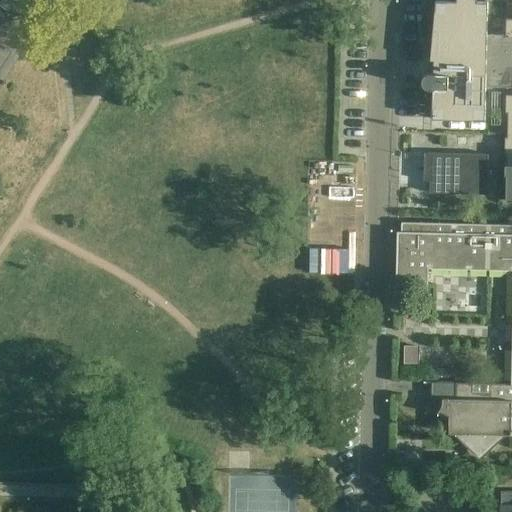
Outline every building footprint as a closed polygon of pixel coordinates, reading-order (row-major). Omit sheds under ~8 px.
[(486,82),(487,48),(487,2),(476,2),(476,0),(456,0),(456,1),(435,1),(430,60),(433,60),(433,73),(428,73),(425,75),(423,78),(422,81),(423,85),(425,87),(428,89),(432,89),(432,118),(485,119),(486,82)] [(511,19),(506,19),(505,37),(499,37),(494,48),(487,48),(486,82),(500,82),(510,61),(511,60),(511,96),(508,97),(506,201),(511,201),(511,19)] [(430,193),(450,193),(487,194),(488,154),(424,153),(424,173),(430,173),(430,193)] [(511,348),(511,384),(511,383),(511,224),(401,222),(401,231),(397,231),(396,285),(428,286),(428,268),(511,270),(511,348)] [(495,435),(504,435),(511,435),(511,434),(511,409),(511,397),(511,396),(511,383),(511,384),(456,383),(456,389),(455,399),(442,399),(442,403),(441,407),(439,410),(437,414),(438,415),(440,411),(449,415),(448,434),(465,434),(465,438),(466,442),(469,445),(472,447),(475,449),(479,450),(483,449),(487,448),(490,445),(493,442),(494,439),(495,435)] [(511,511),(511,491),(501,491),(501,504),(500,504),(499,511),(511,511)]
